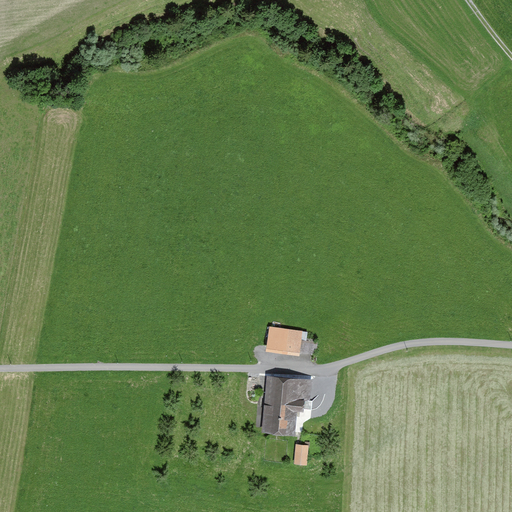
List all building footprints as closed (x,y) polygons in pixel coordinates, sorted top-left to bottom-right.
[(303,332),(271,328),(268,349),(300,354),(302,339),(303,332)] [(306,340),(302,339),(300,354),(315,356),(317,345),(305,343),(306,340)] [(265,411),(302,415),(305,383),(268,379),(265,411)] [(299,438),(302,415),(265,411),(262,433),(299,438)] [(310,448),(296,447),(294,464),(308,466),(310,448)]
